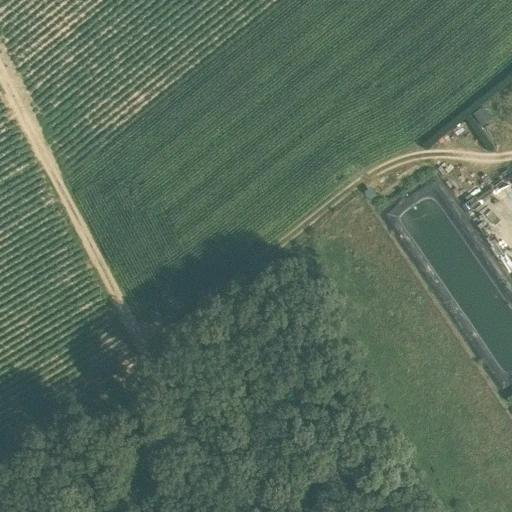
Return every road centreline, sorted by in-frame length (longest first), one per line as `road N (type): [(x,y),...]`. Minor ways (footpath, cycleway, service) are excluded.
road 1 (track): [(239,511),(0,71)]
road 2 (track): [(511,155),(421,156),(387,166),(231,284),(142,335)]
